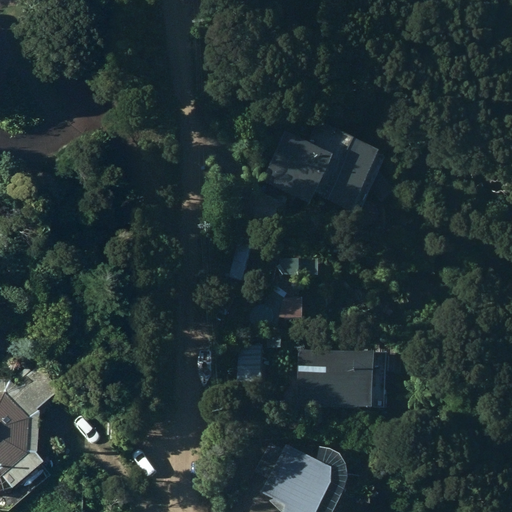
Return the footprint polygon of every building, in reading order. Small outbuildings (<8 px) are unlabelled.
[(358,210),(392,144),(327,110),(314,135),(294,124),(267,175),(317,201),(323,191),(358,210)] [(434,182),(423,188),(427,195),(438,188),(434,182)] [(302,259),(281,258),(281,274),(302,274),(302,259)] [(266,382),(267,341),(236,340),(236,381),(266,382)] [(379,403),(379,348),(303,348),(303,404),(379,403)] [(0,470),(24,449),(26,415),(4,390),(0,389),(0,470)] [(371,428),(370,409),(352,409),(353,428),(371,428)] [(325,456),(293,442),(289,450),(271,442),(258,471),(273,477),(267,490),(293,501),(290,508),(315,511),(341,511),(356,483),(361,470),(357,459),(349,449),(338,444),(330,443),(325,456)]
